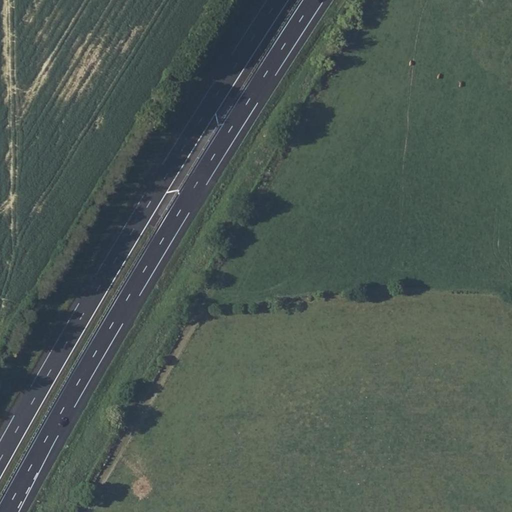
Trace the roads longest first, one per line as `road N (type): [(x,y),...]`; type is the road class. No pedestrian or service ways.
road 1 (motorway): [(5,511),(314,0)]
road 2 (motorway): [(277,0),(0,460)]
